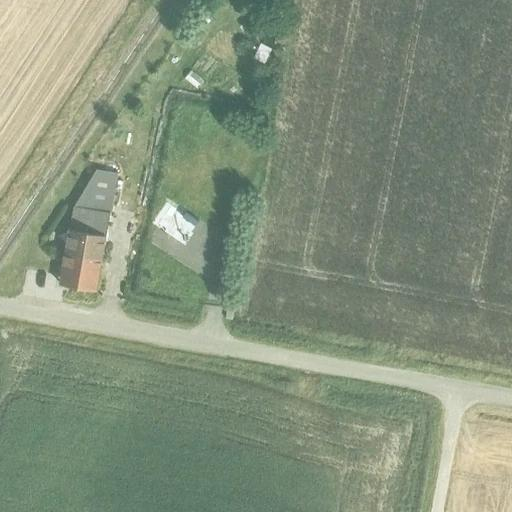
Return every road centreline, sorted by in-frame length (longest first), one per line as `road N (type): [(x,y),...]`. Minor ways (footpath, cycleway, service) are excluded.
road 1 (unclassified): [(0,306),(457,390)]
road 2 (unclassified): [(435,511),(457,390)]
